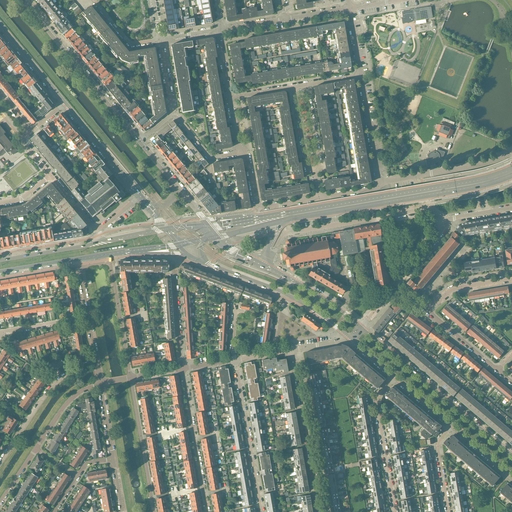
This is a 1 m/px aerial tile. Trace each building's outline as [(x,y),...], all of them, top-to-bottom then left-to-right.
[(51,0),(43,0),(39,3),(41,5),(40,5),(43,8),(52,1),(51,0)] [(270,0),(260,0),(263,10),(272,9),(270,0)] [(52,1),(43,8),(45,10),(47,12),(56,5),(52,1)] [(233,2),(224,3),(227,17),(236,15),(233,2)] [(56,5),(47,12),(48,14),(50,17),(59,10),(60,10),(56,5)] [(90,6),(90,7),(81,14),(84,18),(85,18),(90,25),(90,26),(100,18),(91,7),(90,7),(90,6)] [(414,21),(432,18),(431,7),(412,10),(413,13),(411,13),(411,11),(402,12),(403,18),(401,18),(402,24),(411,22),(411,21),(414,21)] [(242,11),(242,15),(243,20),(257,17),(257,12),(256,8),(242,11)] [(261,11),(257,12),(257,17),(271,15),(273,13),(272,9),(263,10),(263,11),(261,11)] [(54,21),(64,13),(63,12),(61,13),(59,10),(50,17),(52,19),(53,19),(54,21)] [(57,25),(64,19),(66,18),(64,16),(65,15),(64,13),(54,21),(57,24),(56,25),(57,25)] [(66,18),(64,19),(57,25),(57,26),(61,30),(70,23),(66,18)] [(93,29),(103,21),(100,18),(90,26),(93,29)] [(96,33),(106,25),(103,21),(93,29),(96,33)] [(70,23),(61,30),(61,31),(60,31),(62,33),(61,34),(63,36),(73,27),(70,23)] [(100,37),(109,29),(106,25),(96,33),(100,37)] [(332,30),(331,25),(316,28),(317,37),(322,36),(322,35),(327,34),(327,31),(332,30)] [(74,27),(73,27),(63,36),(67,41),(78,32),(74,27)] [(316,28),(301,30),(303,39),(317,37),(316,28)] [(103,40),(112,32),(109,29),(100,37),(103,40)] [(301,30),(287,32),(289,42),(303,39),(301,30)] [(78,32),(67,41),(71,45),(81,37),(78,32)] [(106,44),(115,36),(112,32),(103,40),(105,44),(106,43),(106,44)] [(287,32),(273,35),(274,44),(289,42),(287,32)] [(273,35),(259,37),(260,47),(274,44),(273,35)] [(109,47),(118,40),(115,36),(106,44),(106,43),(105,44),(102,47),(105,50),(109,47)] [(81,37),(71,45),(74,50),(85,41),(81,37)] [(244,40),(245,43),(246,48),(246,49),(260,47),(259,37),(244,40)] [(115,54),(124,47),(118,40),(109,47),(115,54)] [(85,41),(74,50),(78,54),(89,46),(85,41)] [(185,57),(184,49),(187,48),(187,49),(192,48),(192,47),(191,42),(172,45),(171,45),(171,47),(173,60),(185,57)] [(214,43),(205,45),(207,59),(214,58),(216,57),(214,43)] [(6,45),(0,49),(0,56),(0,57),(10,49),(6,45)] [(89,46),(78,54),(82,59),(92,50),(89,46)] [(134,63),(132,52),(129,52),(124,47),(115,54),(117,58),(118,57),(121,61),(129,64),(133,63),(134,63)] [(138,57),(144,56),(146,65),(157,63),(155,49),(153,48),(132,52),(134,63),(133,63),(134,64),(138,63),(138,61),(138,57)] [(10,49),(0,57),(4,61),(13,54),(10,49)] [(239,49),(230,51),(233,65),(242,63),(239,49)] [(92,50),(82,59),(86,63),(96,55),(92,50)] [(13,54),(4,61),(8,66),(9,65),(9,66),(10,65),(17,59),(13,54)] [(96,55),(86,63),(90,68),(100,60),(96,55)] [(185,57),(173,60),(175,74),(188,72),(185,57)] [(207,59),(206,59),(205,59),(208,74),(217,72),(214,58),(207,59)] [(17,59),(10,65),(9,66),(13,70),(21,63),(20,62),(20,61),(19,60),(18,59),(17,59)] [(100,60),(90,68),(94,73),(104,64),(100,60)] [(21,63),(13,70),(17,75),(25,68),(21,63)] [(143,82),(117,63),(116,64),(118,66),(117,67),(118,67),(116,69),(122,73),(124,71),(142,85),(143,82)] [(161,86),(157,63),(146,65),(149,88),(161,86)] [(242,63),(233,65),(235,79),(244,77),(242,63)] [(321,63),(307,65),(309,74),(323,72),(321,63)] [(330,63),(327,63),(328,71),(339,69),(338,64),(332,65),(332,64),(330,63)] [(104,64),(94,73),(97,77),(108,69),(104,64)] [(307,65),(293,68),(295,77),(309,74),(307,65)] [(25,68),(17,75),(20,80),(29,73),(25,68)] [(293,68),(279,70),(280,79),(295,77),(293,68)] [(108,69),(97,77),(101,82),(110,75),(112,74),(108,69)] [(279,70),(265,73),(266,82),(280,79),(279,70)] [(190,86),(189,76),(188,72),(175,74),(176,80),(178,88),(190,86)] [(217,72),(208,74),(210,88),(219,86),(217,72)] [(29,73),(20,80),(24,84),(33,77),(29,73)] [(250,75),(250,76),(251,81),(252,84),(266,82),(265,73),(250,75)] [(110,75),(101,82),(105,87),(114,79),(110,75)] [(29,89),(37,82),(35,80),(35,79),(34,78),(33,78),(33,77),(24,84),(23,85),(26,88),(26,87),(28,89),(29,89)] [(109,91),(117,85),(116,82),(118,81),(115,78),(114,79),(105,87),(109,91)] [(345,86),(343,87),(344,88),(354,87),(353,80),(344,82),(345,86)] [(43,90),(37,82),(29,89),(31,91),(30,92),(32,94),(31,95),(34,97),(35,96),(43,90)] [(7,83),(1,88),(5,92),(10,88),(7,83)] [(121,89),(123,88),(126,85),(125,84),(124,84),(123,83),(121,85),(119,83),(117,85),(109,91),(113,96),(121,89)] [(219,86),(210,88),(212,102),(222,101),(220,93),(219,86)] [(10,88),(5,92),(9,97),(14,92),(10,88)] [(117,101),(127,92),(123,88),(121,89),(113,96),(117,101)] [(48,96),(43,90),(35,96),(40,102),(41,102),(48,96)] [(164,104),(162,90),(150,92),(152,106),(164,104)] [(335,91),(351,180),(353,179),(340,102),(341,102),(341,99),(339,99),(338,91),(335,91)] [(14,92),(9,97),(12,102),(18,97),(14,92)] [(120,105),(129,99),(128,98),(130,97),(129,95),(127,92),(117,101),(120,105)] [(280,93),(266,95),(267,104),(282,102),(280,93)] [(266,95),(252,97),(253,107),(267,104),(266,95)] [(18,97),(12,102),(15,105),(21,101),(19,99),(21,97),(20,96),(18,97)] [(47,113),(55,106),(54,105),(55,105),(48,96),(41,102),(29,112),(24,116),(31,124),(32,123),(33,124),(42,117),(42,116),(41,116),(46,111),(47,113)] [(129,99),(120,105),(124,110),(134,102),(132,99),(130,101),(129,99)] [(21,101),(15,105),(19,109),(24,105),(26,103),(25,101),(23,103),(21,101)] [(222,101),(212,102),(215,116),(224,115),(222,101)] [(321,101),(316,102),(319,117),(328,115),(325,101),(321,101)] [(134,102),(124,110),(128,115),(138,106),(134,102)] [(153,124),(165,114),(166,113),(164,104),(152,106),(154,116),(149,120),(153,124)] [(29,112),(24,105),(19,109),(24,116),(29,112)] [(138,106),(128,115),(132,119),(142,111),(138,106)] [(288,107),(283,108),(279,109),(281,123),(290,122),(288,107)] [(142,111),(132,119),(135,124),(144,116),(145,115),(142,111)] [(254,113),(249,114),(252,128),(261,126),(258,112),(254,113)] [(57,126),(66,118),(62,113),(53,121),(55,124),(50,127),(52,129),(56,127),(57,126)] [(224,115),(215,116),(217,131),(218,130),(219,130),(226,129),(224,115)] [(328,115),(319,117),(321,131),(330,129),(328,115)] [(144,116),(135,124),(139,128),(148,121),(144,116)] [(66,118),(57,126),(56,127),(59,131),(70,122),(69,122),(70,121),(68,120),(66,118)] [(153,124),(149,120),(148,121),(139,128),(142,131),(143,133),(144,132),(153,124)] [(178,128),(173,122),(172,121),(168,125),(171,129),(173,131),(178,128)] [(70,122),(59,131),(63,136),(73,127),(72,126),(72,125),(70,122)] [(290,122),(281,123),(284,137),(293,136),(290,122)] [(449,139),(453,128),(441,123),(436,133),(449,139)] [(53,131),(52,129),(50,127),(50,128),(48,125),(43,129),(49,137),(50,136),(51,138),(55,135),(53,133),(53,131)] [(165,134),(171,129),(168,125),(162,130),(165,134)] [(0,156),(6,152),(7,153),(9,151),(12,155),(17,151),(4,134),(5,133),(0,126),(0,156)] [(261,126),(252,128),(254,142),(263,141),(261,126)] [(75,129),(73,127),(63,136),(67,140),(68,140),(69,139),(78,132),(75,129)] [(182,133),(178,128),(173,131),(178,137),(182,133)] [(231,143),(228,128),(226,129),(219,130),(222,144),(231,143)] [(330,129),(321,131),(323,145),(333,144),(330,129)] [(165,134),(162,130),(156,134),(159,139),(165,134)] [(78,132),(69,139),(68,140),(76,149),(85,141),(85,140),(84,138),(83,138),(80,134),(80,133),(79,132),(78,132)] [(38,133),(29,140),(32,144),(41,136),(38,133)] [(188,140),(182,133),(178,137),(181,140),(179,142),(181,145),(183,143),(188,140)] [(161,141),(159,139),(156,134),(150,139),(150,141),(155,147),(161,141)] [(41,136),(32,144),(35,148),(44,140),(41,136)] [(293,136),(284,137),(286,152),(295,150),(293,136)] [(44,140),(35,148),(38,151),(47,144),(44,140)] [(193,146),(188,140),(183,143),(188,149),(193,146)] [(85,141),(76,149),(74,150),(77,154),(78,153),(79,154),(81,153),(89,146),(87,143),(86,141),(85,141)] [(161,141),(155,147),(158,151),(165,145),(166,144),(165,142),(164,143),(162,141),(161,141)] [(263,141),(254,142),(256,156),(266,155),(263,141)] [(47,144),(38,151),(41,155),(50,147),(47,144)] [(323,145),(326,159),(333,158),(335,158),(333,144),(323,145)] [(165,145),(158,151),(161,155),(169,149),(170,148),(168,146),(167,147),(165,145)] [(89,146),(81,153),(84,157),(93,150),(89,146)] [(198,152),(193,146),(188,149),(193,156),(198,152)] [(50,147),(41,155),(44,159),(53,151),(50,147)] [(169,149),(161,155),(164,159),(173,151),(172,150),(170,151),(169,149)] [(428,157),(428,158),(426,159),(427,167),(435,166),(435,163),(436,163),(437,162),(438,162),(439,161),(439,160),(440,159),(442,160),(445,152),(437,149),(436,152),(435,151),(434,151),(433,151),(433,152),(432,152),(431,152),(430,153),(429,154),(429,155),(428,156),(428,157)] [(93,150),(84,157),(88,162),(97,155),(93,150)] [(295,150),(286,152),(288,166),(291,165),(298,164),(295,150)] [(53,151),(44,159),(47,162),(56,155),(53,151)] [(173,151),(164,159),(168,163),(177,156),(173,151)] [(203,158),(198,152),(193,156),(199,162),(203,158)] [(56,155),(47,162),(50,166),(59,158),(56,155)] [(97,155),(88,162),(92,167),(100,160),(97,155)] [(266,155),(256,156),(259,170),(265,170),(268,169),(266,155)] [(177,156),(168,163),(172,168),(181,161),(177,156)] [(59,158),(50,166),(53,169),(62,162),(59,158)] [(208,164),(203,158),(199,162),(201,165),(204,168),(208,164)] [(333,158),(326,159),(324,159),(326,174),(336,172),(333,158)] [(100,160),(92,167),(91,167),(95,172),(104,165),(105,165),(104,164),(104,163),(103,162),(102,162),(100,160)] [(181,161),(172,168),(176,172),(184,165),(181,161)] [(228,171),(228,167),(227,161),(212,164),(214,173),(228,171)] [(62,162),(53,169),(56,173),(65,165),(62,162)] [(300,163),(298,164),(291,165),(294,180),(303,178),(300,163)] [(243,164),(233,166),(236,180),(245,178),(243,164)] [(504,167),(503,167),(502,168),(503,170),(507,180),(507,182),(508,182),(509,182),(510,181),(511,181),(511,180),(511,167),(511,166),(510,164),(510,165),(509,165),(508,165),(507,166),(506,166),(505,167),(504,167)] [(65,165),(56,173),(59,177),(68,169),(65,165)] [(104,165),(95,172),(99,177),(108,170),(104,165)] [(184,165),(176,172),(179,177),(188,170),(184,165)] [(495,170),(494,171),(493,171),(494,173),(497,184),(498,186),(499,186),(499,185),(500,185),(501,185),(502,184),(503,184),(504,184),(505,183),(506,183),(507,183),(507,182),(507,180),(503,170),(502,168),(501,168),(500,169),(499,169),(498,169),(497,170),(496,170),(495,170)] [(68,169),(59,177),(62,180),(71,173),(68,169)] [(110,176),(112,174),(108,170),(99,177),(103,182),(110,176)] [(188,170),(179,177),(183,182),(192,174),(188,170)] [(256,171),(258,186),(264,185),(268,184),(265,170),(259,170),(256,171)] [(75,173),(76,174),(82,182),(85,181),(77,171),(75,173)] [(486,173),(485,173),(484,174),(484,176),(486,187),(486,189),(488,189),(489,188),(490,188),(491,188),(493,187),(494,187),(495,187),(496,186),(498,186),(497,184),(494,173),(493,171),(492,171),(491,172),(490,172),(489,172),(488,172),(487,173),(486,173)] [(71,173),(62,180),(65,184),(74,176),(71,173)] [(192,174),(183,182),(187,186),(196,179),(192,174)] [(476,175),(475,176),(474,176),(474,178),(476,190),(477,191),(478,191),(479,190),(480,190),(481,190),(482,190),(483,190),(484,189),(485,189),(486,189),(486,187),(484,176),(484,174),(482,174),(481,174),(480,174),(479,175),(478,175),(477,175),(476,175)] [(68,188),(78,179),(75,175),(74,176),(65,184),(68,188)] [(116,203),(125,195),(110,176),(103,182),(100,184),(99,183),(85,194),(79,186),(71,192),(79,201),(92,217),(99,212),(102,215),(104,212),(103,211),(114,202),(116,203)] [(466,177),(454,179),(455,181),(457,193),(457,194),(473,191),(474,191),(475,191),(477,191),(476,190),(474,178),(474,176),(473,176),(472,176),(471,176),(470,177),(469,177),(468,177),(467,177),(466,177)] [(245,178),(236,180),(238,194),(241,194),(242,193),(247,193),(245,178)] [(338,178),(324,181),(325,190),(340,188),(338,179),(338,178)] [(79,186),(81,184),(82,183),(78,179),(68,188),(71,192),(79,186)] [(196,179),(187,186),(190,190),(198,184),(196,182),(197,181),(196,179)] [(441,197),(457,194),(457,193),(455,181),(454,179),(426,184),(426,186),(427,191),(428,194),(428,198),(429,199),(433,199),(441,197)] [(50,183),(50,184),(39,193),(43,198),(46,195),(55,187),(51,183),(50,183)] [(198,184),(190,190),(194,195),(202,189),(200,186),(201,185),(199,183),(198,184)] [(307,184),(293,186),(295,195),(309,193),(307,184)] [(293,186),(279,189),(280,198),(295,195),(293,186)] [(416,186),(404,188),(405,190),(407,202),(407,203),(422,201),(422,199),(420,187),(420,186),(419,186),(416,186)] [(64,198),(61,195),(55,187),(46,195),(55,206),(64,198)] [(203,188),(202,189),(194,195),(198,200),(207,192),(207,191),(206,191),(205,190),(203,188)] [(407,202),(405,190),(404,188),(398,190),(400,204),(402,204),(405,204),(407,203),(407,202)] [(279,189),(265,191),(266,200),(280,198),(279,189)] [(207,192),(198,200),(201,204),(209,197),(207,195),(208,194),(207,193),(207,192)] [(36,195),(32,198),(39,207),(43,204),(41,202),(36,195)] [(210,197),(209,197),(201,204),(205,208),(213,202),(211,200),(211,199),(210,197)] [(32,198),(29,201),(36,210),(39,207),(32,198)] [(64,198),(55,206),(58,209),(67,202),(64,198)] [(242,200),(234,201),(219,204),(219,205),(221,213),(244,209),(243,200),(242,200)] [(25,204),(30,210),(32,213),(36,210),(29,201),(25,204)] [(213,202),(205,208),(209,213),(217,207),(214,204),(215,203),(214,201),(213,202)] [(67,202),(58,209),(61,213),(70,206),(67,202)] [(25,204),(21,206),(23,216),(27,215),(27,213),(30,210),(25,204)] [(217,207),(209,213),(211,215),(212,214),(212,215),(221,213),(219,205),(217,207)] [(70,206),(61,213),(64,217),(73,210),(70,206)] [(67,221),(76,213),(73,210),(64,217),(67,221)] [(87,227),(86,226),(76,213),(67,221),(64,223),(72,232),(73,238),(87,236),(88,234),(87,227)] [(506,217),(503,218),(502,217),(499,218),(502,230),(508,230),(506,217)] [(494,219),(488,220),(490,232),(496,231),(494,219)] [(484,233),(482,222),(482,221),(480,222),(479,221),(476,222),(478,234),(484,233)] [(72,232),(64,223),(58,229),(62,233),(63,240),(73,238),(72,232)] [(460,225),(456,229),(460,233),(464,237),(467,236),(465,224),(460,225)] [(335,274),(338,273),(339,271),(338,269),(337,268),(335,261),(334,254),(335,253),(336,253),(336,252),(337,252),(337,251),(337,250),(337,249),(337,248),(337,247),(337,246),(336,245),(335,244),(334,243),(333,243),(332,243),(332,238),(339,237),(343,256),(357,253),(365,252),(364,248),(369,247),(370,251),(369,251),(374,282),(375,282),(376,286),(388,284),(378,225),(330,233),(331,236),(321,237),(321,239),(317,240),(317,238),(312,239),(312,240),(308,241),(308,239),(303,240),(304,242),(300,243),(299,241),(295,242),(295,243),(291,244),(291,242),(290,242),(290,241),(289,240),(287,240),(286,242),(286,243),(287,248),(284,249),(285,253),(281,254),(282,260),(286,260),(287,265),(289,264),(290,269),(291,270),(292,271),(294,271),(295,269),(295,268),(295,266),(299,266),(299,267),(304,267),(303,265),(307,264),(308,266),(312,265),(313,268),(309,275),(341,295),(346,287),(328,277),(329,276),(331,272),(335,274)] [(63,240),(62,233),(58,229),(51,230),(52,235),(53,241),(63,240)] [(411,280),(408,284),(413,288),(412,289),(416,292),(420,288),(421,289),(459,244),(458,243),(462,238),(458,235),(460,233),(456,229),(450,237),(451,238),(414,282),(411,280)] [(472,262),(464,263),(466,273),(469,272),(470,274),(473,273),(490,270),(504,267),(503,259),(502,253),(498,253),(499,257),(479,261),(478,258),(471,259),(472,262)] [(165,261),(161,261),(161,272),(168,272),(168,271),(170,271),(170,266),(169,266),(169,260),(165,260),(165,261)] [(120,273),(122,280),(130,279),(129,275),(128,272),(132,272),(132,261),(128,261),(128,262),(119,261),(119,263),(119,264),(118,265),(118,267),(115,267),(115,273),(120,273)] [(185,274),(188,266),(185,265),(184,265),(182,264),(179,270),(182,271),(181,273),(185,274)] [(191,277),(194,268),(188,266),(185,274),(191,277)] [(200,280),(203,272),(194,268),(191,277),(200,280)] [(205,282),(208,274),(203,272),(200,280),(205,282)] [(212,284),(215,276),(208,274),(205,282),(212,284)] [(217,286),(221,278),(215,276),(212,284),(217,286)] [(130,279),(122,280),(124,292),(132,290),(130,279)] [(232,292),(235,284),(230,282),(226,290),(232,292)] [(163,284),(162,284),(162,293),(171,292),(170,284),(163,284)] [(240,295),(243,287),(235,284),(232,292),(240,295)] [(72,285),(64,286),(65,287),(66,287),(68,295),(73,294),(72,285)] [(249,298),(252,290),(245,287),(242,296),(249,298)] [(262,303),(265,295),(252,290),(249,298),(262,303)] [(171,292),(162,293),(163,302),(165,302),(171,301),(171,292)] [(271,302),(272,298),(265,295),(262,303),(269,305),(268,309),(271,310),(273,303),(271,302)] [(171,301),(165,302),(163,302),(163,310),(172,310),(171,301)] [(397,302),(394,306),(400,311),(403,308),(402,306),(397,302)] [(131,303),(123,304),(125,315),(133,314),(131,303)] [(447,306),(442,312),(446,315),(452,308),(448,305),(447,306)] [(394,306),(391,309),(397,314),(398,315),(400,311),(394,306)] [(390,308),(386,313),(392,319),(397,314),(391,309),(390,308)] [(452,308),(446,315),(450,318),(456,311),(452,308)] [(172,310),(163,310),(164,318),(173,318),(172,310)] [(456,311),(450,318),(454,322),(460,315),(456,311)] [(386,313),(381,318),(388,324),(392,319),(386,313)] [(301,320),(308,325),(311,327),(311,328),(316,331),(316,330),(318,328),(321,330),(323,327),(319,325),(315,322),(315,321),(305,314),(301,320)] [(406,321),(410,324),(415,317),(411,314),(407,319),(406,321)] [(458,325),(463,318),(460,315),(454,322),(458,325)] [(461,328),(467,321),(469,319),(465,316),(463,318),(458,325),(461,328)] [(419,320),(415,317),(410,324),(414,327),(419,320)] [(173,318),(164,318),(165,327),(173,326),(173,318)] [(388,324),(381,318),(377,323),(386,331),(388,329),(385,327),(388,324)] [(134,319),(126,320),(128,331),(136,330),(134,319)] [(423,323),(419,320),(414,327),(418,330),(423,323)] [(465,331),(470,326),(471,325),(467,321),(461,328),(465,331)] [(386,331),(377,323),(373,328),(375,330),(375,331),(379,334),(381,332),(383,334),(386,331)] [(427,326),(423,323),(418,330),(422,333),(427,326)] [(472,326),(468,332),(472,335),(477,329),(473,325),(472,326)] [(431,329),(427,326),(422,333),(427,336),(428,334),(428,335),(431,329)] [(270,330),(263,329),(262,331),(263,332),(263,336),(269,337),(270,330)] [(477,329),(472,335),(475,339),(481,332),(477,329)] [(429,336),(434,339),(437,334),(433,331),(429,336)] [(53,332),(48,334),(51,341),(53,341),(55,347),(57,346),(53,332)] [(481,332),(475,339),(479,342),(485,335),(481,332)] [(388,341),(391,343),(392,344),(393,344),(399,337),(395,333),(388,341)] [(44,335),(40,336),(42,344),(45,343),(47,349),(48,349),(44,335)] [(485,335),(479,342),(483,345),(489,338),(485,335)] [(36,337),(31,339),(34,347),(36,346),(38,352),(40,351),(36,337)] [(399,337),(393,344),(392,344),(396,348),(403,340),(399,337)] [(489,338),(483,345),(487,348),(493,342),(489,338)] [(27,340),(23,341),(25,349),(28,348),(29,354),(31,354),(27,340)] [(139,340),(130,342),(131,347),(132,347),(132,349),(138,348),(138,346),(140,346),(139,342),(138,342),(138,341),(139,340)] [(406,343),(403,340),(396,348),(400,351),(401,350),(406,343)] [(493,342),(487,348),(491,352),(496,345),(493,342)] [(21,357),(23,356),(18,343),(14,344),(16,352),(19,351),(21,357)] [(406,343),(401,350),(400,351),(404,354),(410,346),(406,343)] [(454,346),(449,343),(445,348),(450,351),(454,346)] [(496,345),(491,352),(495,355),(500,348),(496,345)] [(414,350),(410,346),(404,354),(408,357),(414,350)] [(345,351),(344,349),(342,349),(342,348),(342,349),(340,349),(338,350),(337,347),(326,349),(328,360),(343,358),(348,362),(356,354),(350,349),(347,352),(345,351)] [(500,348),(495,355),(499,358),(503,353),(504,351),(500,348)] [(328,360),(326,349),(306,352),(308,364),(328,360)] [(4,350),(1,354),(12,362),(13,360),(8,356),(10,354),(4,350)] [(195,350),(193,350),(186,351),(186,356),(187,356),(187,359),(194,358),(194,357),(196,356),(195,350)] [(418,353),(414,350),(408,357),(412,360),(418,353)] [(464,353),(459,350),(455,355),(460,358),(464,353)] [(153,353),(146,355),(147,363),(154,362),(153,353)] [(418,353),(412,360),(415,364),(416,363),(422,356),(418,353)] [(1,354),(0,355),(0,359),(4,362),(6,360),(11,363),(12,362),(1,354)] [(386,379),(374,369),(368,364),(356,354),(348,362),(378,388),(386,379)] [(59,358),(55,361),(59,368),(64,364),(60,358),(61,357),(60,355),(58,357),(59,358)] [(146,355),(138,356),(140,364),(147,363),(146,355)] [(132,366),(140,364),(138,356),(131,357),(132,366)] [(422,356),(416,363),(415,364),(419,367),(426,359),(422,356)] [(474,361),(470,357),(466,362),(470,365),(474,361)] [(288,372),(287,365),(286,359),(276,361),(276,358),(271,359),(273,369),(273,372),(280,370),(281,373),(288,372)] [(0,359),(0,364),(7,370),(8,368),(3,364),(4,362),(0,359)] [(53,372),(59,368),(55,361),(54,359),(47,364),(44,366),(45,367),(46,366),(48,369),(44,371),(43,371),(43,372),(44,372),(50,377),(49,377),(50,377),(53,372)] [(273,369),(271,359),(262,360),(263,370),(273,369)] [(429,363),(426,359),(419,367),(423,370),(429,363)] [(244,363),(246,373),(255,371),(254,362),(244,363)] [(429,363),(423,370),(427,373),(433,366),(429,363)] [(477,363),(473,368),(472,370),(474,371),(475,370),(478,372),(482,367),(477,363)] [(218,368),(219,378),(229,376),(227,366),(218,368)] [(437,369),(433,366),(427,373),(431,377),(437,369)] [(441,372),(437,369),(431,377),(434,380),(441,372)] [(478,375),(482,378),(487,372),(483,369),(479,373),(479,374),(478,375)] [(255,371),(246,373),(247,382),(257,381),(255,371)] [(445,376),(441,372),(434,380),(438,383),(445,376)] [(491,375),(487,372),(482,378),(486,381),(491,375)] [(495,378),(491,375),(486,381),(490,385),(491,383),(495,378)] [(168,378),(169,381),(170,381),(171,383),(169,383),(169,384),(170,384),(179,382),(178,376),(168,377),(168,378)] [(229,376),(219,378),(221,387),(231,385),(229,376)] [(448,379),(445,376),(438,383),(442,386),(448,379)] [(40,377),(36,382),(43,387),(46,382),(40,377)] [(157,379),(150,380),(152,389),(159,388),(157,379)] [(448,379),(442,386),(446,390),(452,382),(448,379)] [(150,380),(143,382),(144,390),(152,389),(150,380)] [(257,381),(247,382),(249,392),(259,390),(257,381)] [(43,387),(36,382),(33,387),(39,391),(43,387)] [(137,392),(144,390),(143,382),(136,383),(137,392)] [(456,385),(452,382),(446,390),(450,393),(456,385)] [(503,385),(499,382),(495,387),(495,386),(494,388),(497,391),(503,385)] [(231,385),(221,387),(223,397),(232,395),(231,385)] [(460,389),(456,385),(450,393),(454,396),(460,389)] [(506,388),(503,385),(497,391),(501,394),(506,388)] [(435,421),(406,396),(394,386),(386,395),(425,428),(421,432),(422,436),(425,439),(428,438),(432,434),(435,436),(436,436),(437,436),(441,431),(439,430),(442,426),(440,424),(438,423),(437,422),(435,421)] [(39,391),(33,387),(29,391),(36,396),(39,391)] [(510,391),(506,388),(501,394),(505,397),(510,391)] [(456,397),(458,399),(460,400),(466,393),(462,389),(456,397)] [(259,390),(249,392),(251,402),(260,400),(259,390)] [(36,396),(29,391),(26,396),(32,401),(36,396)] [(470,396),(466,393),(460,400),(463,404),(470,396)] [(232,395),(223,397),(224,406),(234,405),(232,395)] [(358,396),(360,404),(369,403),(368,397),(365,397),(364,395),(358,396)] [(32,401),(26,396),(23,401),(21,400),(29,406),(32,401)] [(474,399),(470,396),(463,404),(467,407),(468,406),(474,399)] [(95,412),(94,402),(92,402),(91,398),(85,399),(86,403),(77,405),(78,408),(76,408),(75,408),(74,409),(79,412),(85,411),(85,414),(87,413),(94,412),(95,412)] [(147,399),(141,400),(140,400),(141,407),(151,405),(150,401),(149,401),(148,398),(147,399)] [(474,399),(468,406),(467,407),(471,410),(477,402),(474,399)] [(29,406),(21,400),(22,401),(19,406),(25,410),(29,406)] [(481,406),(477,402),(471,410),(475,413),(481,406)] [(151,405),(141,407),(143,414),(152,413),(151,408),(150,408),(149,406),(151,406),(151,405)] [(481,406),(475,413),(479,416),(485,409),(481,406)] [(73,408),(68,416),(73,419),(79,412),(74,409),(73,408)] [(489,412),(485,409),(479,416),(482,420),(489,412)] [(94,412),(87,413),(89,423),(95,422),(94,412)] [(493,415),(489,412),(482,420),(486,423),(493,415)] [(152,413),(143,414),(144,421),(153,420),(152,415),(151,415),(151,413),(152,413)] [(493,415),(486,423),(490,426),(496,419),(493,415)] [(15,426),(18,422),(13,419),(9,416),(6,419),(9,421),(8,423),(3,431),(9,435),(14,427),(15,427),(15,426)] [(68,416),(63,424),(68,427),(73,419),(68,416)] [(496,419),(490,426),(494,429),(500,422),(496,419)] [(153,420),(144,421),(145,428),(154,427),(153,422),(152,422),(152,420),(153,420)] [(500,422),(494,429),(498,433),(498,432),(504,425),(500,422)] [(186,432),(185,427),(178,429),(177,423),(176,424),(176,423),(154,427),(153,427),(154,432),(157,432),(157,436),(150,437),(150,438),(155,437),(156,443),(178,439),(180,438),(179,433),(186,432)] [(63,424),(58,432),(63,435),(68,427),(63,424)] [(504,425),(498,432),(498,433),(501,436),(508,428),(504,425)] [(511,432),(508,428),(501,436),(505,439),(506,439),(511,432)] [(97,431),(91,432),(92,441),(99,440),(97,431)] [(58,432),(52,440),(58,443),(63,435),(58,432)] [(501,477),(465,446),(459,441),(458,440),(457,439),(455,437),(454,436),(453,435),(450,439),(448,438),(444,443),(444,444),(453,451),(457,455),(493,485),(501,477)] [(59,444),(58,443),(52,440),(46,449),(53,454),(59,444)] [(99,440),(92,441),(94,450),(92,451),(93,455),(99,453),(98,450),(100,449),(99,440)] [(211,444),(202,445),(203,452),(212,451),(211,444)] [(75,456),(77,456),(82,460),(89,451),(82,446),(75,456)] [(212,451),(203,452),(205,462),(214,460),(212,451)] [(258,454),(260,463),(270,462),(268,452),(258,454)] [(37,456),(33,462),(40,466),(44,460),(38,456),(37,456)] [(82,460),(77,456),(74,460),(73,460),(69,465),(76,469),(78,464),(79,465),(82,460)] [(184,462),(185,469),(194,468),(192,460),(184,462)] [(150,462),(151,469),(160,468),(158,461),(150,462)] [(40,466),(33,462),(29,468),(30,469),(36,472),(40,466)] [(270,462),(260,463),(262,473),(271,471),(270,462)] [(160,468),(151,469),(152,476),(161,475),(160,468)] [(194,468),(185,469),(186,476),(195,475),(194,468)] [(271,471),(262,473),(263,482),(273,481),(271,471)] [(459,481),(458,472),(450,474),(451,476),(450,476),(451,482),(459,481)] [(31,473),(28,478),(35,482),(38,477),(31,473)] [(68,482),(71,478),(64,473),(58,482),(65,487),(68,483),(68,482)] [(161,475),(152,476),(153,483),(162,482),(161,475)] [(195,475),(186,476),(187,483),(196,482),(195,475)] [(28,478),(24,483),(31,487),(35,482),(28,478)] [(273,481),(263,482),(265,492),(275,490),(273,481)] [(62,492),(65,487),(58,482),(52,492),(59,497),(59,496),(62,492)] [(162,482),(153,483),(155,495),(164,493),(163,488),(162,482)] [(24,483),(21,488),(28,492),(31,487),(24,483)] [(189,494),(197,492),(196,488),(188,489),(187,483),(163,488),(164,493),(167,492),(168,496),(160,498),(160,499),(165,498),(166,504),(190,500),(189,494)] [(511,486),(508,483),(501,492),(511,501),(511,486)] [(83,485),(80,489),(88,495),(91,491),(83,485)] [(21,488),(18,493),(25,497),(28,492),(21,488)] [(80,489),(78,493),(86,498),(88,495),(80,489)] [(59,497),(52,492),(49,496),(56,501),(59,497)] [(22,502),(25,497),(18,493),(15,497),(14,497),(22,502)] [(78,493),(75,497),(83,502),(86,498),(78,493)] [(56,501),(49,496),(46,501),(53,506),(56,501)] [(22,502),(14,497),(11,502),(18,507),(21,503),(23,505),(24,503),(22,502)] [(75,497),(73,501),(81,506),(83,502),(75,497)] [(160,499),(156,500),(158,511),(167,509),(166,504),(165,498),(160,499)] [(73,501),(70,505),(78,510),(81,506),(73,501)] [(11,504),(9,508),(15,511),(18,507),(11,502),(10,502),(12,503),(11,504)]
